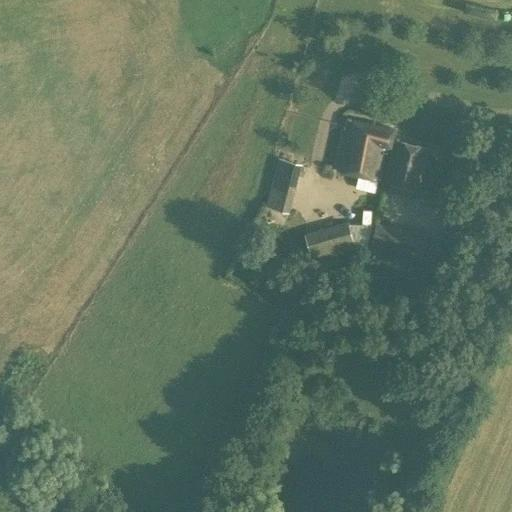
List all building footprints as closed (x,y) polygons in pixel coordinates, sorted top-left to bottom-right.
[(394,131),(348,121),(337,170),(340,171),(339,173),(372,180),(372,178),(382,180),(385,162),(387,162),(394,131)] [(396,142),(387,182),(418,189),(427,150),(396,142)] [(278,159),(265,205),(289,212),(302,166),(278,159)] [(304,235),(311,258),(355,245),(348,222),(304,235)] [(422,260),(427,238),(376,226),(371,248),(422,260)]
